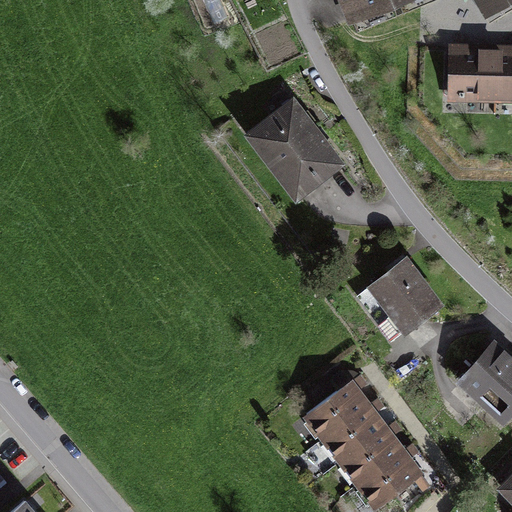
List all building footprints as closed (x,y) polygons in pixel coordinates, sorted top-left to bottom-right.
[(400,0),(341,0),(349,20),(400,0)] [(503,0),(482,0),(488,9),(503,0)] [(511,44),(454,44),(453,92),(511,93),(511,44)] [(340,157),(294,95),(252,126),(298,188),(340,157)] [(441,299),(405,254),(372,280),(408,325),(441,299)] [(511,401),(511,354),(497,340),(462,375),(500,413),(511,401)] [(418,467),(352,381),(310,414),(377,500),(418,467)] [(511,470),(500,482),(511,494),(511,470)] [(43,511),(31,496),(11,511),(43,511)]
